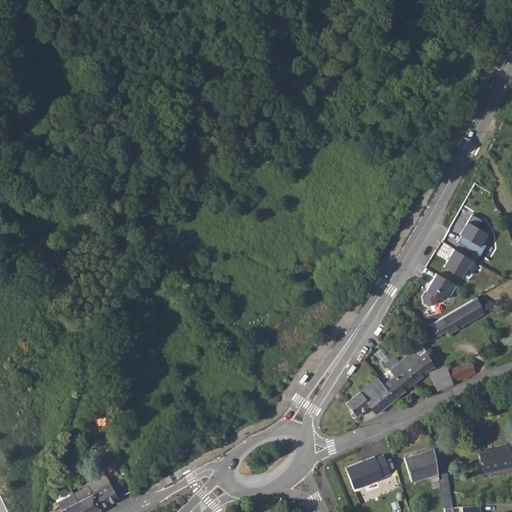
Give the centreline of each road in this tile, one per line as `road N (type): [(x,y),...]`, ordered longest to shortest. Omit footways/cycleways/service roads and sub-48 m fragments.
road 1 (tertiary): [(511,56),(433,208),(331,365)]
road 2 (residential): [(511,367),(328,447)]
